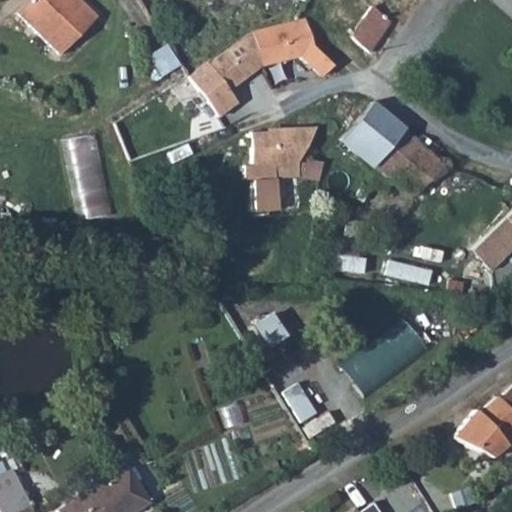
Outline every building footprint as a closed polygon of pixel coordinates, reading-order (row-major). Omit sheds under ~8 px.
[(71,0),(21,0),(10,12),(53,54),(89,17),(71,0)] [(312,0),(306,0),(303,6),(311,11),(317,3),(312,0)] [(344,40),(365,12),(373,0),(337,0),(328,13),(321,24),(344,40)] [(377,0),(392,9),(398,0),(377,0)] [(344,40),(342,43),(361,55),(383,24),(365,12),(344,40)] [(239,41),(250,69),(285,58),(312,83),(325,69),(304,50),(298,28),(265,37),(239,41)] [(202,71),(223,94),(250,69),(239,41),(202,71)] [(158,73),(178,64),(168,42),(148,51),(158,73)] [(209,119),(219,113),(227,108),(220,97),(223,94),(202,71),(199,68),(181,81),(209,119)] [(334,142),(365,165),(394,128),(364,104),(334,142)] [(394,128),(365,165),(373,172),(385,180),(412,144),(394,128)] [(99,130),(66,135),(77,216),(111,211),(99,130)] [(291,167),(295,161),(311,130),(269,130),(269,133),(259,133),(263,164),(264,167),(268,167),(291,167)] [(246,167),(264,167),(263,164),(259,133),(246,133),(246,167)] [(385,180),(389,184),(409,199),(434,164),(412,144),(385,180)] [(291,181),(291,167),(268,167),(268,181),(291,181)] [(385,180),(373,172),(363,185),(379,197),(389,184),(385,180)] [(499,220),(510,210),(503,204),(493,215),(499,220)] [(511,206),(510,210),(511,211),(511,212),(503,222),(511,230),(511,206)] [(489,273),(511,248),(511,230),(503,222),(471,255),(489,273)] [(359,270),(364,239),(331,233),(326,264),(359,270)] [(387,271),(417,277),(420,267),(389,260),(387,271)] [(283,388),(298,419),(313,411),(298,381),(283,388)] [(511,450),(511,382),(510,381),(493,399),(492,397),(471,412),(468,411),(448,441),(466,455),(468,452),(494,464),(511,450)] [(55,511),(129,511),(145,503),(124,469),(55,511)] [(7,471),(0,473),(0,511),(13,511),(23,508),(7,471)] [(452,494),(463,503),(482,480),(470,471),(452,494)] [(350,511),(349,510),(345,511),(374,511),(368,503),(354,511),(350,511)]
